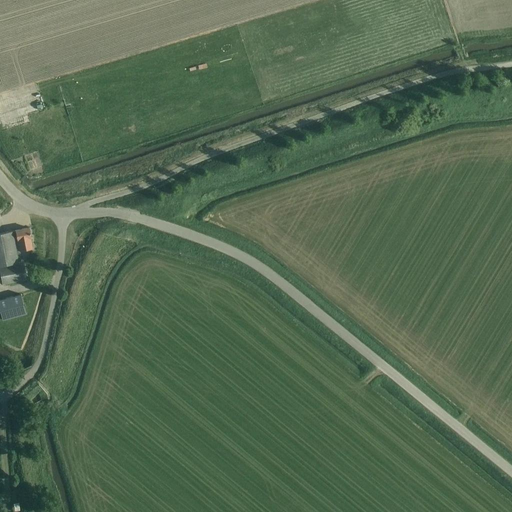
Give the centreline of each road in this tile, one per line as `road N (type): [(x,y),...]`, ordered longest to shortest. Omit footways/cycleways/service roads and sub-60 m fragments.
road 1 (unclassified): [(511,472),(252,262),(125,214),(79,210)]
road 2 (unclassified): [(79,210),(211,153),(426,79),(511,64)]
road 3 (unclassified): [(0,397),(38,363),(62,215)]
